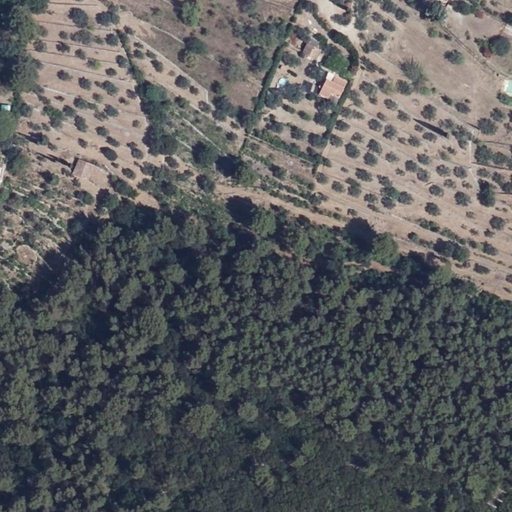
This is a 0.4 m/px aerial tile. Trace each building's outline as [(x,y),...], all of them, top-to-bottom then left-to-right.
[(444,2),(445,0),(432,0),(430,3),(438,8),(428,23),(437,30),(447,15),(441,11),(446,3),(444,2)] [(315,60),(320,51),(305,43),(300,52),(315,60)] [(337,98),(345,82),(333,76),(330,82),(325,79),(317,94),(326,99),(329,93),(337,98)] [(303,89),(315,94),(318,86),(307,81),(303,89)] [(89,179),(95,164),(80,158),(74,174),(89,179)]
